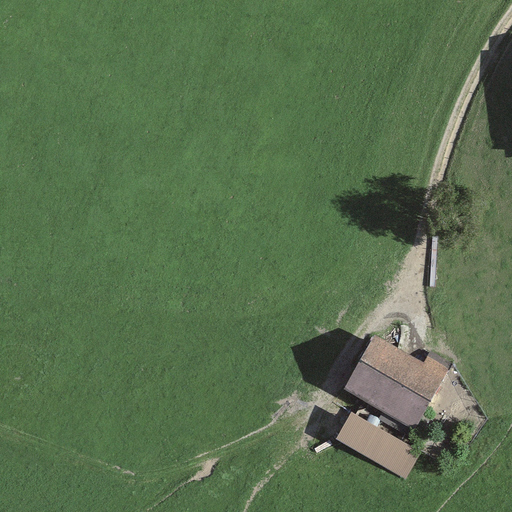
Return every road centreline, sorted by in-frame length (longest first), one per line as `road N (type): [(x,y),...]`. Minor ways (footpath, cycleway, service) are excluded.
road 1 (track): [(511,24),(479,77),(441,178),(415,288),(423,310),(421,355)]
road 2 (track): [(415,288),(355,349),(318,426)]
